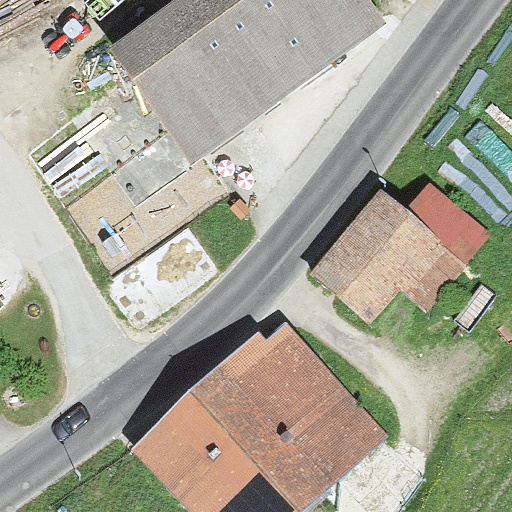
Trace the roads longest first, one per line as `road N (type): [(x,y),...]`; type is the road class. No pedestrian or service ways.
road 1 (tertiary): [(480,0),(319,216),(217,325),(136,399),(0,495)]
road 2 (track): [(0,176),(136,399)]
